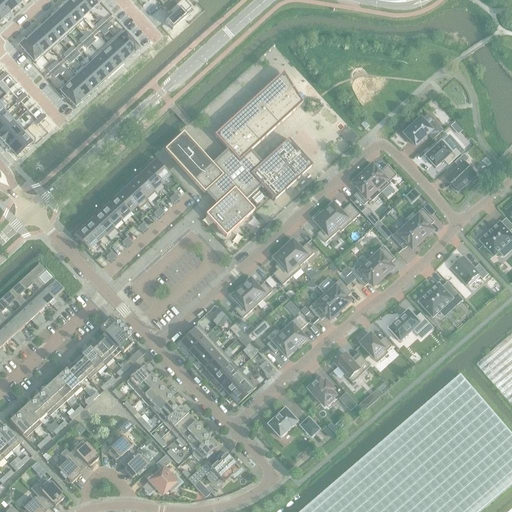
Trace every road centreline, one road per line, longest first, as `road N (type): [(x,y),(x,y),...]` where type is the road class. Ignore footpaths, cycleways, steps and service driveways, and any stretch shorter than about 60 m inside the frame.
road 1 (residential): [(460,222),(381,137),(158,347)]
road 2 (tertiary): [(32,210),(264,0)]
road 3 (residential): [(232,428),(460,222)]
road 4 (residential): [(197,511),(239,500),(276,476),(232,428)]
road 5 (residential): [(0,393),(108,292)]
road 6 (residential): [(97,281),(189,199)]
